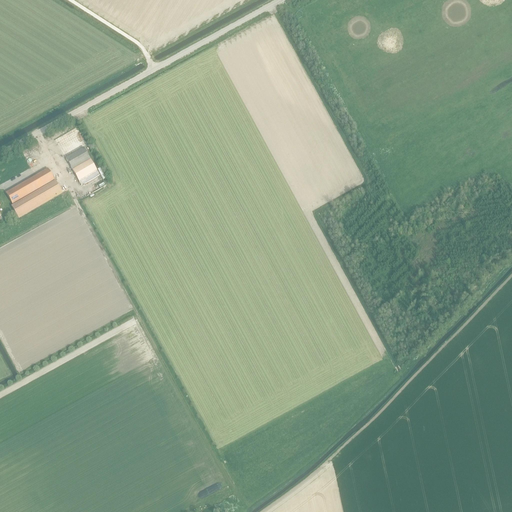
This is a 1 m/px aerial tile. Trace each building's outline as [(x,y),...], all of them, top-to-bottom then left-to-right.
[(83,131),(60,142),(61,146),(63,145),(64,147),(86,138),(83,131)] [(79,181),(98,171),(84,148),(66,158),(79,181)] [(13,204),(55,180),(48,169),(6,193),(13,204)] [(91,187),(105,180),(103,174),(88,181),(91,187)] [(55,181),(11,207),(19,219),(63,193),(55,181)] [(83,193),(88,189),(84,184),(79,188),(83,193)]
